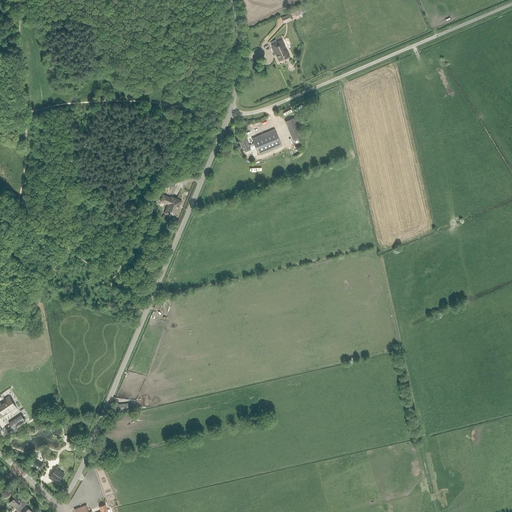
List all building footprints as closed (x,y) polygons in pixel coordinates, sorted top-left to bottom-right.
[(292,19),(290,14),(281,18),(283,23),(292,19)] [(276,42),(271,44),(279,61),(290,57),(286,50),(284,51),(283,48),(285,47),(282,40),(276,42)] [(304,136),(297,117),(285,122),(294,142),(302,139),(301,137),(304,136)] [(254,143),(249,145),(246,138),(239,141),(242,146),(241,147),(243,151),(244,150),(245,153),(251,150),(250,148),(250,147),(254,145),(258,155),(281,145),(275,129),(252,139),(254,143)] [(170,197),(163,194),(159,202),(167,205),(164,214),(175,219),(182,201),(171,196),(170,197)] [(3,416),(16,408),(8,396),(3,400),(4,401),(0,404),(0,415),(2,414),(3,416)] [(13,429),(26,420),(22,415),(9,423),(13,429)] [(54,472),(53,472),(49,478),(58,483),(62,477),(64,474),(56,468),(54,472)] [(17,510),(25,501),(23,499),(21,501),(16,497),(10,503),(15,508),(17,510)] [(25,501),(17,510),(19,511),(20,511),(21,511),(22,511),(32,511),(26,506),(29,504),(25,501)]
